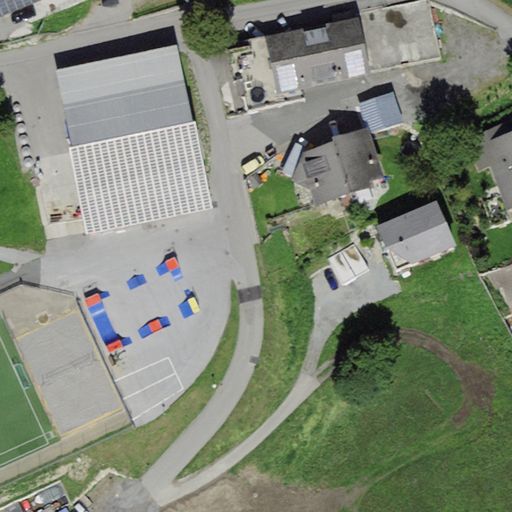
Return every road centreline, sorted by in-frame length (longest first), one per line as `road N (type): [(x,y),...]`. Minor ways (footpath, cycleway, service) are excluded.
road 1 (residential): [(193,19),(248,325),(228,390),(125,511)]
road 2 (residential): [(193,19),(0,58)]
